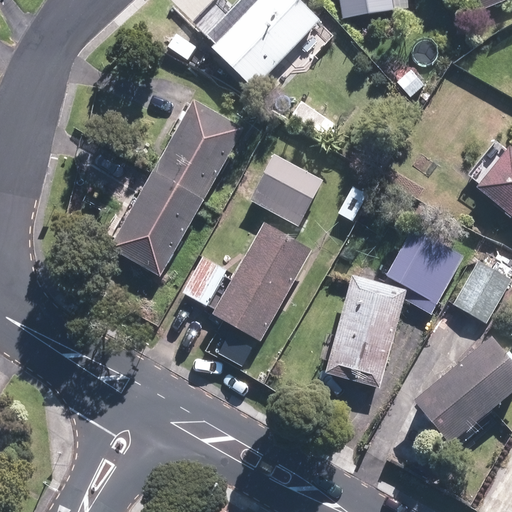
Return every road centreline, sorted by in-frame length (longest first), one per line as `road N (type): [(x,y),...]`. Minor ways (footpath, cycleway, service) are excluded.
road 1 (residential): [(143,398),(343,511)]
road 2 (residential): [(0,193),(32,78),(81,0)]
road 3 (residential): [(0,313),(143,398)]
road 4 (residential): [(143,398),(83,511)]
